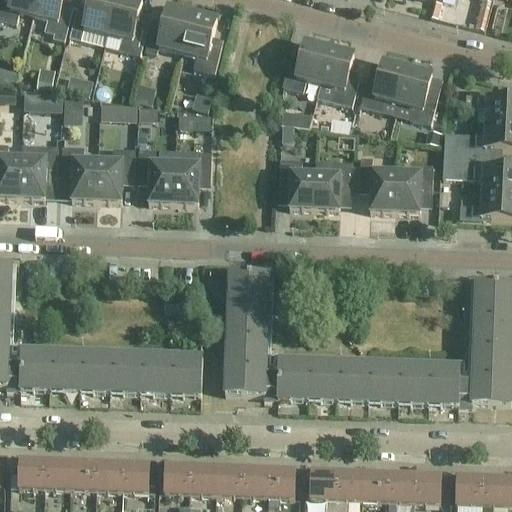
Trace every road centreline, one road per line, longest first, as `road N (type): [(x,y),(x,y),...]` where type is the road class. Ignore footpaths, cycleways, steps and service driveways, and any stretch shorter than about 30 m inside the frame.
road 1 (residential): [(0,428),(511,447)]
road 2 (residential): [(511,262),(0,247)]
road 3 (residential): [(511,69),(237,0)]
